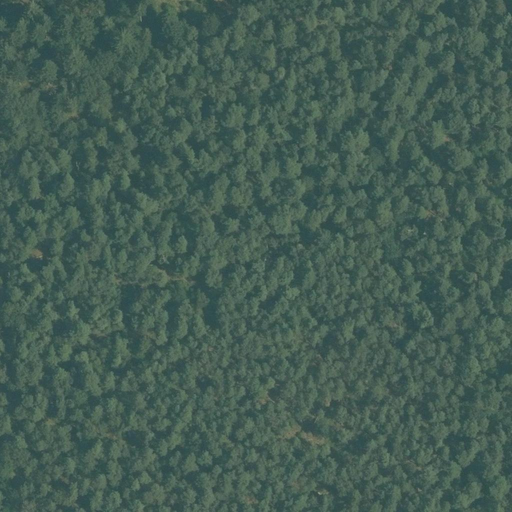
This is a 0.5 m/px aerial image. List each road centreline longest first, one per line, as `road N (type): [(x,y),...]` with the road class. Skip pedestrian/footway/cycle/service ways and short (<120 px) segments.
road 1 (track): [(508,511),(503,460),(488,424),(460,391),(406,256),(379,169),(377,104),(319,0)]
road 2 (track): [(426,306),(353,316),(235,371),(15,431)]
road 3 (track): [(272,0),(0,113)]
road 4 (track): [(20,511),(0,223)]
road 5 (track): [(509,485),(405,509),(330,511)]
